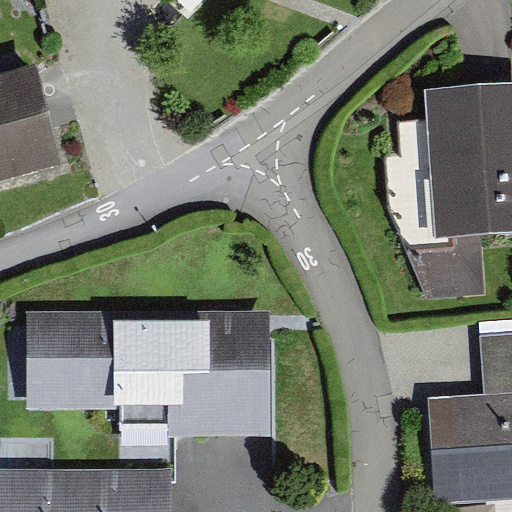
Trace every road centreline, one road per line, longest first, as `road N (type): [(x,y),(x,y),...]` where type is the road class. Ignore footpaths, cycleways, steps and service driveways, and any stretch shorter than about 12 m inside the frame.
road 1 (residential): [(374,511),(367,399),(345,310),(250,142)]
road 2 (residential): [(250,142),(425,0)]
road 3 (residential): [(111,217),(250,142)]
